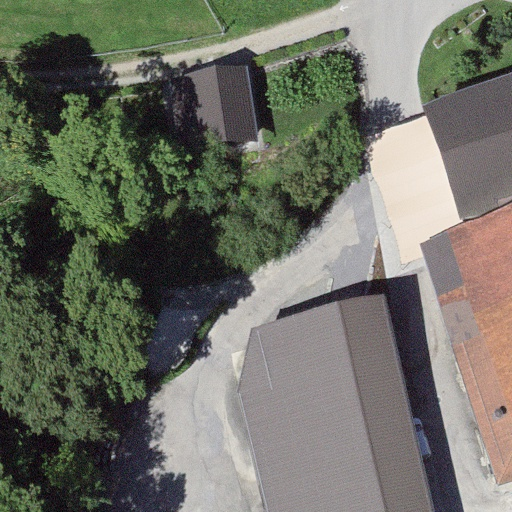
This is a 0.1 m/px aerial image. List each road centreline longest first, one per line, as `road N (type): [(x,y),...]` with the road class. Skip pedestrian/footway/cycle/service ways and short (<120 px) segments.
road 1 (track): [(201,511),(195,351),(385,220),(395,58),(414,0)]
road 2 (track): [(0,77),(98,78),(207,61),(332,29),(393,0)]
road 3 (track): [(385,220),(473,511)]
